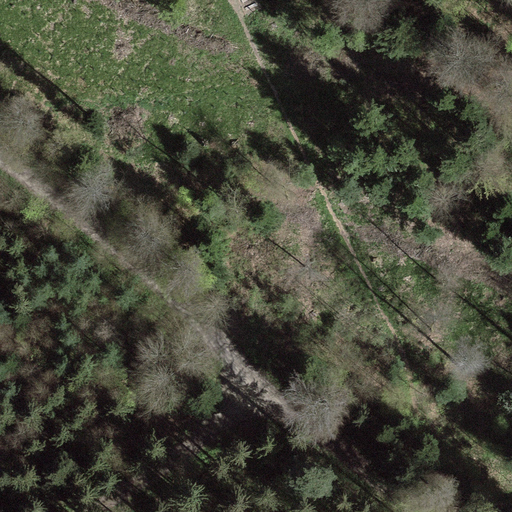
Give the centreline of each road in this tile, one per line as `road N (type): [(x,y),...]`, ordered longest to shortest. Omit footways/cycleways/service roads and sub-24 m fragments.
road 1 (track): [(0,156),(272,393)]
road 2 (track): [(272,393),(73,511)]
road 3 (track): [(272,393),(422,511)]
